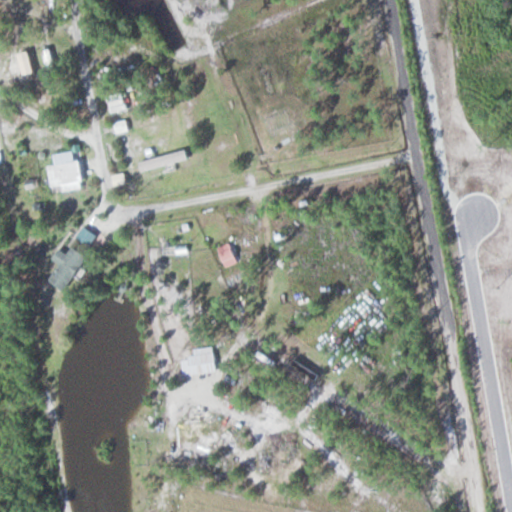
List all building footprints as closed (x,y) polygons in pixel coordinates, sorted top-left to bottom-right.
[(57,59),(55,48),(7,60),(10,71),(57,59)] [(131,110),(129,93),(111,95),(113,112),(131,110)] [(145,161),(147,171),(192,159),(189,149),(145,161)] [(88,182),(84,158),(78,159),(77,151),(57,154),(59,165),(52,166),(55,187),(88,182)] [(52,278),(67,290),(93,258),(78,246),(52,278)]
